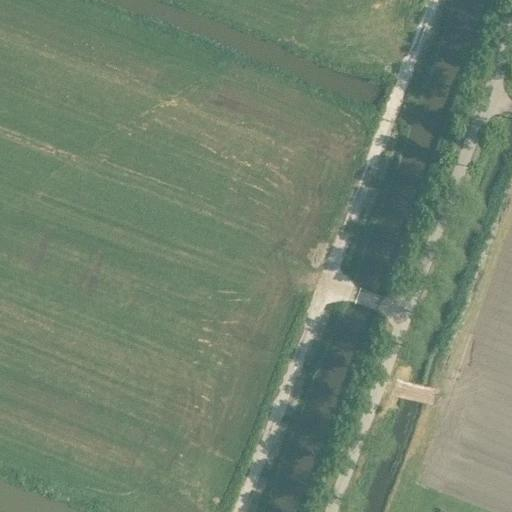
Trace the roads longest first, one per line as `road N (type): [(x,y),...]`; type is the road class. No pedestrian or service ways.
road 1 (track): [(435,0),(241,511)]
road 2 (unclassified): [(333,511),(511,41)]
